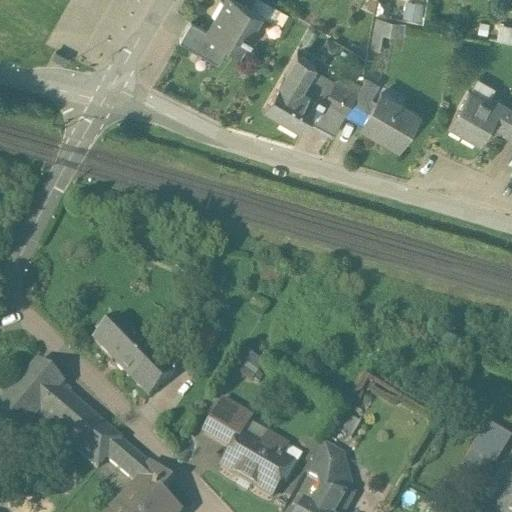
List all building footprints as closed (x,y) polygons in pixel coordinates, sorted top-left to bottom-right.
[(250,8),(235,0),(225,0),(207,31),(190,21),(178,40),(217,63),(227,44),(237,50),(245,36),(248,38),(251,35),(247,33),(258,13),(250,8)] [(254,0),(235,0),(250,8),(254,0)] [(278,9),(262,0),(254,0),(250,8),(258,13),(271,21),(278,9)] [(409,8),(392,5),(390,18),(407,22),(409,8)] [(468,15),(465,32),(487,37),(488,34),(490,19),(468,15)] [(405,24),(374,18),(368,49),(379,51),(382,35),(402,39),(405,24)] [(511,31),(500,29),(498,41),(511,43),(511,31)] [(315,65),(297,55),(283,78),(283,77),(263,110),(280,120),(283,115),(301,126),(318,98),(301,88),(315,65)] [(360,85),(340,73),(334,82),(356,95),(357,94),(359,90),(359,89),(360,85)] [(367,78),(359,89),(359,90),(357,94),(369,101),(379,85),(367,78)] [(356,95),(334,82),(324,100),(346,113),(356,95)] [(511,110),(490,98),(488,103),(468,91),(450,124),(480,142),(489,127),(495,117),(509,125),(504,134),(511,138),(511,110)] [(369,101),(357,94),(356,95),(346,113),(358,120),(369,101)] [(417,116),(381,95),(362,129),(381,140),(386,132),(402,142),(417,116)] [(346,113),(324,100),(310,123),(325,129),(333,134),(346,113)] [(310,272),(296,270),(294,282),(308,284),(310,272)] [(266,307),(255,299),(249,308),(261,315),(264,311),(266,307)] [(156,358),(117,317),(92,342),(131,382),(156,358)] [(197,329),(184,320),(175,333),(188,342),(197,329)] [(188,342),(185,347),(204,360),(216,342),(197,329),(188,342)] [(156,358),(131,382),(148,399),(173,375),(156,358)] [(36,363),(0,405),(0,437),(12,448),(13,448),(37,419),(63,389),(64,387),(36,363)] [(106,460),(122,441),(63,389),(37,419),(97,470),(106,460)] [(221,405),(220,404),(203,433),(231,450),(246,424),(248,421),(234,412),(232,416),(219,408),(221,405)] [(266,436),(260,447),(241,436),(247,425),(246,424),(231,450),(220,469),(271,499),(281,481),(282,479),(276,476),(283,464),(284,465),(285,462),(280,459),(286,448),(266,436)] [(511,440),(501,434),(495,443),(511,453),(511,440)] [(122,441),(106,460),(134,484),(149,467),(147,465),(148,464),(122,441)] [(339,456),(322,447),(305,475),(317,482),(325,486),(340,460),(339,456)] [(301,457),(286,448),(280,459),(285,462),(284,465),(283,464),(276,476),(282,479),(281,481),(285,483),(301,457)] [(340,460),(325,486),(317,482),(320,493),(310,509),(303,505),(299,511),(342,511),(350,498),(340,460)] [(134,484),(128,491),(131,493),(124,502),(121,499),(109,511),(174,511),(159,498),(158,498),(171,484),(148,464),(147,465),(149,467),(134,484)] [(511,511),(511,484),(495,511),(511,511)]
